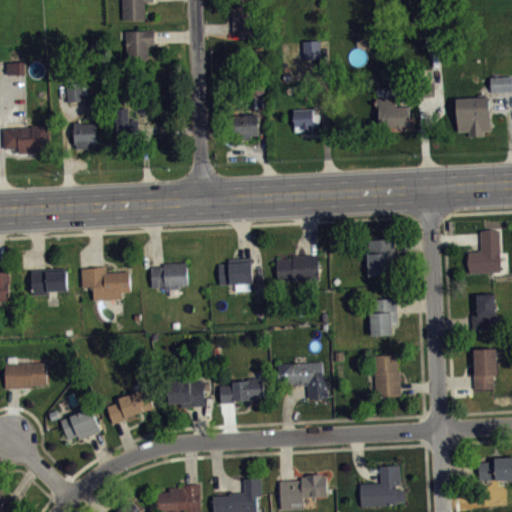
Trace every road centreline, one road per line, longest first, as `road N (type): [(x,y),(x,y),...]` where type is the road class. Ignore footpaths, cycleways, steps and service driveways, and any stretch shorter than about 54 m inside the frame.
road 1 (secondary): [(0,211),(511,183)]
road 2 (residential): [(67,493),(131,454),(172,441),(511,424)]
road 3 (residential): [(441,511),(427,187)]
road 4 (residential): [(203,201),(195,0)]
